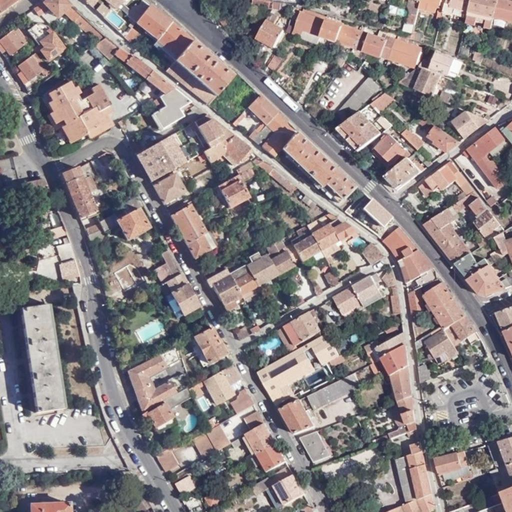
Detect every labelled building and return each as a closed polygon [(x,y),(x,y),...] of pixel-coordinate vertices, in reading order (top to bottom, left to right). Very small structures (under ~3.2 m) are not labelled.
[(0,0),(0,13),(18,0),(0,0)] [(46,0),(43,3),(34,9),(39,17),(42,15),(49,10),(57,18),(64,12),(82,29),(83,29),(89,36),(90,36),(92,38),(93,39),(96,43),(105,36),(73,8),(65,0),(46,0)] [(124,0),(86,0),(85,1),(92,7),(97,0),(104,0),(115,10),(124,0)] [(150,4),(145,0),(143,0),(130,17),(133,19),(136,22),(150,4)] [(271,11),(273,3),(257,0),(252,0),(251,8),(271,11)] [(420,0),(413,0),(409,23),(414,25),(418,8),(420,0)] [(441,0),(420,0),(418,8),(436,12),(439,4),(440,4),(441,0)] [(468,19),(472,0),(452,0),(451,4),(446,3),(443,14),(452,16),(453,13),(468,19)] [(490,30),(493,18),(498,0),(472,0),(468,19),(466,24),(474,26),(478,14),(485,16),(482,28),(490,30)] [(511,1),(505,0),(498,0),(493,18),(511,22),(511,1)] [(294,3),(274,1),(273,7),(293,10),(294,3)] [(101,4),(95,11),(103,18),(109,11),(101,4)] [(171,22),(150,4),(136,22),(156,39),(171,22)] [(289,24),(287,29),(293,31),(292,33),(300,37),(299,39),(316,45),(319,36),(326,13),(302,5),(294,25),(289,24)] [(49,10),(42,15),(49,24),(57,18),(49,10)] [(363,25),(326,13),(319,36),(354,49),(360,32),(363,25)] [(136,22),(133,19),(128,26),(131,28),(136,22)] [(267,20),(257,39),(274,48),(285,29),(267,20)] [(185,34),(171,22),(156,39),(153,44),(173,62),(192,40),(185,34)] [(403,31),(409,32),(408,37),(411,37),(414,25),(409,23),(406,22),(403,31)] [(37,46),(33,49),(36,53),(45,63),(63,50),(47,27),(36,23),(26,30),(37,46)] [(16,28),(0,38),(0,51),(1,53),(4,50),(8,56),(28,43),(16,28)] [(137,33),(131,28),(124,38),(129,42),(137,33)] [(360,32),(354,49),(383,59),(384,58),(414,68),(416,64),(419,65),(424,50),(393,39),(394,35),(387,33),(385,40),(360,32)] [(130,57),(119,48),(105,37),(98,42),(103,47),(100,50),(110,60),(114,54),(144,77),(151,69),(141,62),(131,55),(130,57)] [(207,104),(233,77),(192,40),(173,62),(165,71),(207,104)] [(103,47),(98,42),(94,45),(100,50),(103,47)] [(131,55),(119,48),(130,57),(131,55)] [(70,62),(74,59),(69,52),(64,55),(70,62)] [(449,70),(454,59),(435,52),(429,68),(447,75),(449,70)] [(20,71),(17,74),(24,83),(41,71),(44,75),(51,71),(50,70),(45,63),(36,53),(17,67),(20,71)] [(275,71),(282,59),(275,55),(268,67),(275,71)] [(461,62),(454,59),(449,70),(457,73),(461,62)] [(53,74),(62,68),(59,64),(50,70),(51,71),(53,74)] [(432,98),(442,76),(424,69),(419,67),(399,84),(415,91),(425,95),(432,98)] [(151,69),(144,77),(164,93),(174,88),(151,69)] [(62,149),(70,144),(61,128),(66,125),(63,120),(55,124),(49,114),(52,112),(48,104),(52,102),(48,94),(70,82),(74,89),(77,87),(70,75),(35,101),(62,149)] [(343,125),(377,86),(368,78),(334,116),(343,125)] [(75,142),(86,135),(110,123),(107,116),(112,113),(108,107),(110,105),(99,86),(84,93),(81,95),(81,94),(78,95),(74,89),(70,82),(48,94),(52,102),(56,110),(52,112),(49,114),(55,124),(63,120),(66,125),(75,142)] [(174,88),(164,93),(160,96),(166,107),(160,110),(154,114),(162,128),(183,116),(178,109),(191,101),(174,88)] [(474,89),(471,97),(486,102),(489,94),(474,89)] [(439,101),(451,106),(454,96),(443,92),(439,101)] [(381,114),(395,100),(384,93),(370,104),(381,114)] [(266,124),(267,123),(278,113),(271,106),(259,94),(248,106),(266,124)] [(495,106),(498,98),(490,95),(487,103),(495,106)] [(160,96),(153,100),(160,110),(166,107),(160,96)] [(48,104),(52,112),(56,110),(52,102),(48,104)] [(393,127),(381,114),(370,104),(365,108),(388,131),(393,127)] [(187,114),(192,122),(207,114),(198,107),(187,114)] [(465,139),(488,121),(467,112),(453,123),(465,139)] [(261,147),(273,157),(281,149),(295,132),(297,131),(278,113),(267,123),(275,132),(261,147)] [(337,130),(359,152),(382,135),(359,113),(337,130)] [(207,114),(192,122),(193,123),(190,125),(194,133),(198,130),(206,145),(205,145),(206,147),(207,147),(208,148),(232,135),(207,114)] [(448,152),(459,143),(420,117),(416,122),(432,132),(429,135),(439,142),(437,145),(448,152)] [(127,128),(122,119),(117,122),(122,131),(127,128)] [(511,121),(501,130),(511,143),(511,121)] [(86,135),(89,138),(111,125),(110,123),(86,135)] [(70,144),(75,142),(66,125),(61,128),(70,144)] [(111,125),(89,138),(89,139),(112,126),(111,125)] [(422,140),(426,136),(417,125),(413,129),(422,140)] [(398,131),(417,150),(424,144),(415,134),(414,135),(407,129),(406,130),(402,126),(398,131)] [(511,151),(511,143),(501,130),(498,126),(478,142),(488,155),(505,143),(511,151)] [(247,136),(251,139),(258,132),(254,128),(247,136)] [(338,202),(353,187),(295,132),(281,149),(338,202)] [(176,133),(136,155),(151,182),(189,160),(176,133)] [(203,153),(212,167),(224,160),(224,159),(225,153),(237,163),(237,164),(240,161),(250,149),(233,135),(203,153)] [(410,153),(389,135),(375,150),(392,165),(401,156),(405,159),(410,153)] [(134,137),(128,141),(134,152),(141,148),(134,137)] [(478,142),(463,153),(467,158),(471,155),(498,190),(508,182),(493,162),(491,164),(485,157),(488,155),(478,142)] [(254,152),(250,149),(240,161),(243,163),(254,152)] [(427,168),(432,165),(418,151),(414,154),(427,168)] [(225,153),(224,159),(234,167),(237,163),(225,153)] [(236,171),(237,174),(263,160),(259,156),(252,161),(241,167),(240,170),(236,171)] [(397,191),(421,173),(409,158),(384,178),(397,191)] [(297,188),(264,161),(257,164),(291,193),(297,188)] [(428,181),(436,192),(442,188),(444,191),(456,182),(460,187),(463,185),(471,195),(475,192),(451,162),(428,181)] [(81,176),(77,168),(61,174),(79,218),(103,207),(89,173),(81,176)] [(253,175),(250,169),(237,176),(240,182),(253,175)] [(175,173),(153,186),(158,194),(163,203),(184,190),(175,173)] [(240,182),(237,176),(217,186),(229,208),(249,197),(240,182)] [(44,179),(3,188),(0,189),(0,201),(27,194),(28,197),(50,192),(44,179)] [(428,181),(420,187),(429,198),(436,192),(428,181)] [(471,195),(453,207),(457,212),(468,206),(468,207),(470,206),(478,216),(488,209),(475,192),(471,195)] [(385,212),(360,194),(354,201),(361,207),(363,205),(379,218),(385,212)] [(142,207),(136,196),(119,205),(121,209),(85,229),(92,245),(102,239),(103,234),(118,226),(126,240),(148,228),(137,209),(142,207)] [(316,204),(304,196),(300,200),(312,209),(316,204)] [(493,197),(487,202),(490,207),(497,202),(493,197)] [(190,205),(170,216),(194,259),(213,248),(213,247),(205,233),(190,205)] [(477,220),(474,223),(484,237),(500,225),(488,209),(478,216),(476,218),(477,220)] [(435,239),(455,263),(472,253),(451,225),(456,222),(448,210),(424,226),(435,239)] [(334,222),(338,219),(330,214),(327,216),(334,222)] [(362,214),(355,220),(383,241),(391,234),(385,227),(381,231),(362,214)] [(400,228),(391,218),(386,224),(394,232),(400,228)] [(320,230),(316,220),(307,225),(321,251),(336,242),(355,232),(338,219),(334,222),(320,230)] [(56,237),(67,234),(64,227),(64,225),(54,228),(56,237)] [(300,257),(302,261),(321,251),(307,225),(295,231),(299,238),(291,241),(293,243),(300,257)] [(400,228),(394,232),(391,234),(383,241),(393,251),(399,261),(403,272),(406,283),(421,276),(422,278),(417,281),(419,288),(430,284),(441,278),(432,266),(400,228)] [(209,231),(205,233),(213,247),(217,245),(209,231)] [(353,239),(359,235),(355,232),(336,242),(337,244),(352,236),(353,239)] [(511,262),(511,239),(507,240),(503,233),(498,236),(494,238),(504,256),(508,255),(511,262)] [(480,248),(485,244),(480,236),(474,240),(480,248)] [(292,261),(300,257),(293,243),(285,248),(280,239),(265,247),(268,253),(266,254),(278,275),(294,265),(292,261)] [(70,242),(56,246),(59,256),(73,252),(70,242)] [(336,242),(321,251),(325,258),(329,256),(340,250),(337,244),(336,242)] [(376,248),(371,243),(360,251),(371,265),(384,257),(376,248)] [(180,274),(167,251),(160,255),(165,264),(153,271),(161,285),(165,283),(180,274)] [(251,262),(246,265),(257,286),(269,279),(278,275),(266,254),(260,257),(257,252),(248,257),(251,262)] [(455,263),(468,280),(490,265),(500,259),(497,254),(488,260),(486,258),(479,263),(472,253),(455,263)] [(76,260),(59,262),(61,281),(78,279),(76,260)] [(230,275),(238,289),(244,300),(251,297),(248,291),(257,286),(246,265),(230,275)] [(488,295),(511,286),(511,271),(498,277),(490,265),(468,280),(479,293),(488,295)] [(206,280),(210,287),(211,286),(223,305),(233,299),(237,306),(244,302),(238,289),(230,275),(227,269),(206,280)] [(203,275),(205,279),(213,274),(211,270),(203,275)] [(398,286),(392,270),(387,272),(385,279),(392,287),(393,295),(391,296),(394,315),(402,314),(398,286)] [(324,276),(331,288),(339,283),(332,271),(324,276)] [(380,281),(376,273),(353,287),(362,303),(381,292),(376,283),(380,281)] [(199,307),(180,274),(165,283),(170,294),(170,295),(181,316),(199,307)] [(466,317),(441,278),(430,284),(433,290),(423,295),(442,326),(444,330),(453,325),(466,317)] [(269,279),(257,286),(261,292),(272,286),(269,279)] [(248,291),(251,297),(261,292),(257,286),(248,291)] [(362,303),(353,287),(343,293),(352,310),(362,304),(362,303)] [(423,320),(419,289),(408,294),(412,321),(423,320)] [(381,292),(362,303),(362,304),(364,308),(383,297),(381,292)] [(352,310),(343,293),(334,298),(342,315),(352,310)] [(233,299),(223,305),(226,311),(237,306),(233,299)] [(287,302),(292,310),(296,308),(291,299),(287,302)] [(49,305),(22,309),(24,326),(30,361),(35,396),(37,413),(65,409),(49,305)] [(505,333),(511,329),(511,308),(497,314),(505,333)] [(326,330),(316,309),(285,327),(294,343),(318,330),(321,334),(326,330)] [(481,340),(466,317),(453,325),(463,341),(467,338),(472,345),(481,340)] [(250,329),(252,333),(260,329),(258,324),(250,329)] [(463,341),(453,325),(444,330),(454,346),(457,345),(463,341)] [(244,326),(235,332),(240,340),(249,335),(244,326)] [(444,330),(442,326),(415,342),(416,349),(426,343),(435,357),(444,351),(449,359),(458,353),(454,346),(444,330)] [(294,343),(285,327),(278,331),(291,353),(294,343)] [(226,355),(211,328),(192,337),(207,365),(226,355)] [(325,358),(337,352),(326,330),(321,334),(291,353),(272,366),(258,374),(267,390),(277,407),(301,394),(302,396),(335,378),(331,370),(325,358)] [(337,352),(350,346),(347,339),(342,341),(338,332),(332,336),(336,345),(334,346),(337,352)] [(406,346),(404,332),(380,344),(377,338),(364,345),(373,363),(382,358),(406,346)] [(177,345),(136,366),(128,370),(141,414),(190,386),(186,374),(153,391),(148,377),(181,359),(177,345)] [(339,355),(352,348),(350,346),(337,352),(339,355)] [(406,346),(382,358),(389,373),(390,376),(399,402),(412,397),(406,346)] [(439,365),(449,359),(444,351),(435,357),(439,365)] [(339,356),(337,352),(325,358),(331,370),(346,362),(342,355),(339,356)] [(132,358),(121,363),(122,373),(128,370),(136,366),(132,358)] [(382,370),(386,378),(390,376),(389,373),(382,358),(373,363),(370,364),(375,374),(382,370)] [(269,361),(256,370),(258,374),(272,366),(269,361)] [(420,383),(433,379),(427,363),(418,366),(420,383)] [(240,380),(231,365),(187,391),(189,395),(205,386),(216,407),(233,396),(229,388),(240,380)] [(348,376),(354,391),(360,388),(354,372),(348,376)] [(348,376),(307,397),(314,412),(354,391),(348,376)] [(229,404),(236,415),(254,405),(244,388),(239,390),(240,393),(239,394),(241,398),(229,404)] [(189,395),(187,391),(146,415),(145,414),(140,417),(142,421),(145,420),(151,430),(172,419),(166,408),(189,395)] [(378,401),(381,408),(391,405),(399,402),(396,394),(378,401)] [(412,397),(399,402),(391,405),(399,427),(397,431),(388,434),(390,440),(393,439),(408,433),(417,430),(414,418),(412,397)] [(300,401),(282,410),(295,435),(314,427),(300,401)] [(244,419),(251,432),(264,425),(258,412),(244,419)] [(208,430),(192,440),(203,459),(223,448),(229,444),(219,425),(208,430)] [(251,432),(245,436),(256,456),(276,445),(264,425),(251,432)] [(418,435),(417,430),(408,433),(410,438),(418,435)] [(317,433),(300,439),(314,464),(330,457),(317,433)] [(511,438),(488,445),(497,469),(500,468),(508,465),(511,463),(511,438)] [(393,439),(390,440),(383,442),(385,447),(394,443),(393,439)] [(171,452),(178,448),(173,440),(153,452),(157,460),(171,452)] [(276,445),(256,456),(266,474),(286,463),(276,445)] [(431,486),(421,446),(413,448),(414,455),(397,459),(407,504),(389,511),(433,511),(436,511),(431,486)] [(477,460),(473,449),(463,451),(468,463),(477,460)] [(468,463),(463,451),(434,459),(439,475),(468,465),(468,463)] [(171,452),(157,460),(164,472),(178,464),(171,452)] [(468,465),(473,477),(482,474),(477,460),(468,463),(468,465)] [(246,462),(235,467),(238,472),(248,466),(247,465),(246,462)] [(511,476),(508,465),(500,468),(508,490),(511,488),(511,476)] [(266,492),(277,511),(285,507),(305,496),(288,467),(263,481),(251,487),(257,497),(266,492)] [(130,469),(112,470),(137,511),(141,511),(153,506),(130,469)] [(197,488),(191,476),(178,484),(184,495),(197,488)] [(511,511),(511,488),(508,490),(504,491),(508,501),(505,502),(478,511),(511,511)] [(70,511),(70,502),(31,504),(31,511),(70,511)]
